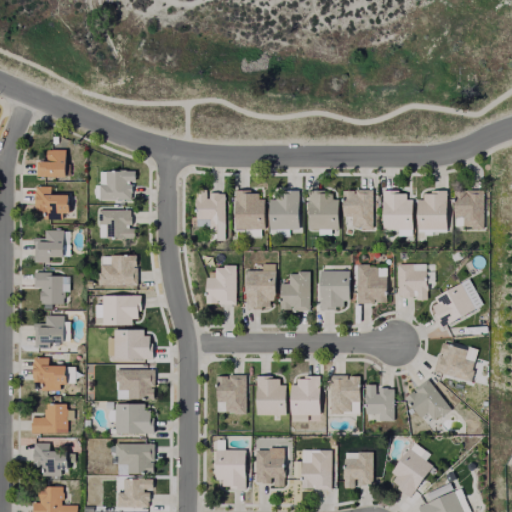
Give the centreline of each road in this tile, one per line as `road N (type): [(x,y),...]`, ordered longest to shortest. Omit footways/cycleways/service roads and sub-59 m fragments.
road 1 (residential): [(0,83),(168,152),(429,156),(511,129)]
road 2 (residential): [(168,152),(167,246),(188,344),(187,511)]
road 3 (residential): [(188,344),(397,345)]
road 4 (residential): [(27,96),(5,153),(0,265)]
